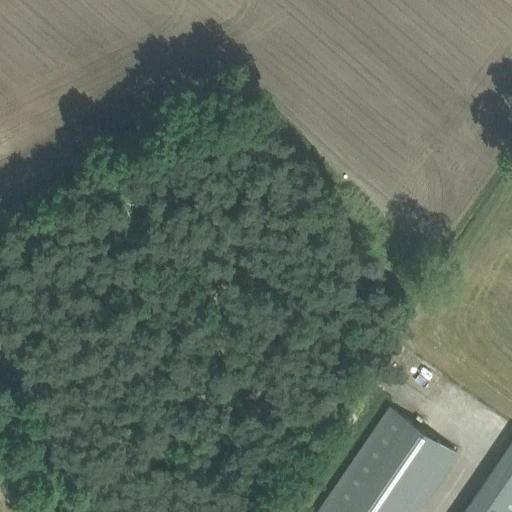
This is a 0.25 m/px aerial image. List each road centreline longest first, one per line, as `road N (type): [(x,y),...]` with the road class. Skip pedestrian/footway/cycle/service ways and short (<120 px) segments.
road 1 (track): [(0,171),(234,54),(439,230),(511,130)]
road 2 (unclassified): [(87,511),(0,344)]
